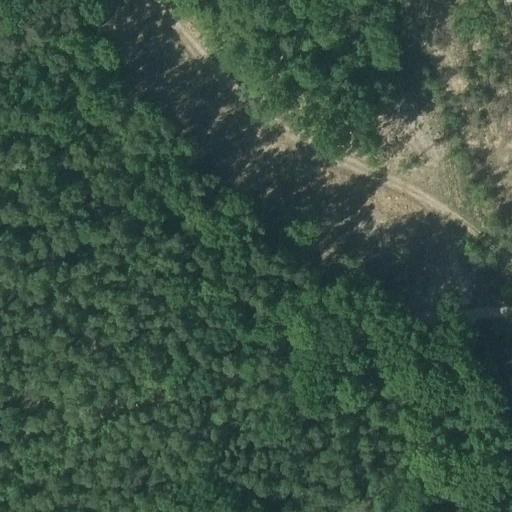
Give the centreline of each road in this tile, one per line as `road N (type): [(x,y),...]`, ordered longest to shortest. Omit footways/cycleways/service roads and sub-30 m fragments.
road 1 (track): [(0,435),(286,363),(423,319),(511,313)]
road 2 (track): [(150,6),(264,122),(430,200),(511,266)]
road 3 (track): [(0,36),(150,6)]
